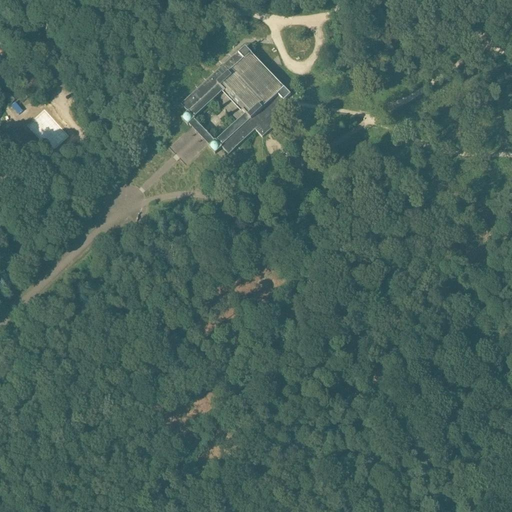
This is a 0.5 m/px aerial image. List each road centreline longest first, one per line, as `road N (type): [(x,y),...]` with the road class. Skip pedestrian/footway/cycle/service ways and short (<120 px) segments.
road 1 (track): [(147,202),(233,198),(262,187),(483,48),(504,0)]
road 2 (track): [(488,41),(355,12),(315,18)]
road 3 (track): [(511,510),(484,494),(409,397)]
road 4 (track): [(371,119),(444,151),(511,155)]
